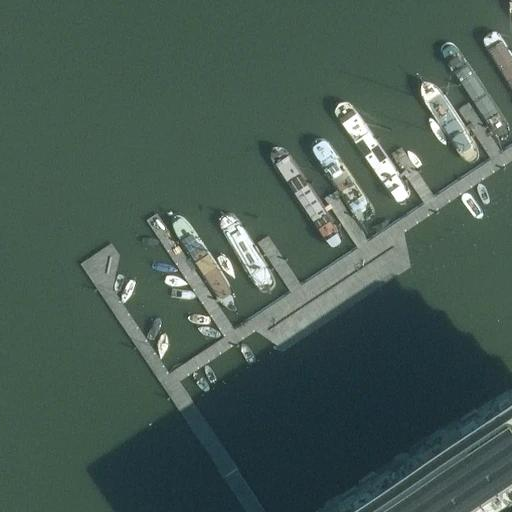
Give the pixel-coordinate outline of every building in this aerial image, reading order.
[(511,0),(501,0),(499,2),(511,21),(511,0)] [(511,42),(489,8),(466,24),(511,93),(511,42)] [(511,114),(456,31),(432,46),(503,152),(511,145),(511,114)] [(422,53),(399,68),(470,174),(479,168),(493,159),(422,53)] [(389,75),(366,90),(436,196),(446,190),(460,181),(389,75)] [(356,97),(333,113),(403,218),(412,212),(427,203),(356,97)] [(323,119),(299,135),(370,241),(379,235),(393,225),(323,119)] [(289,142),(266,157),(337,263),(346,257),(360,247),(289,142)] [(256,164),(233,179),(303,285),(312,279),(327,270),(256,164)] [(223,186),(200,201),(270,307),(279,301),(293,292),(223,186)] [(190,208),(166,224),(237,329),(246,323),(260,314),(190,208)] [(467,511),(511,482),(511,381),(322,511),(467,511)]
